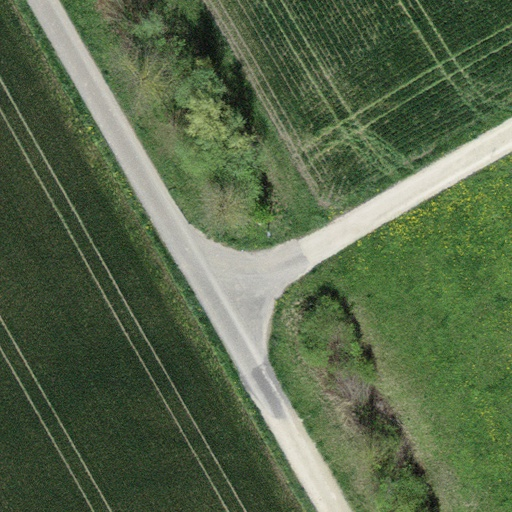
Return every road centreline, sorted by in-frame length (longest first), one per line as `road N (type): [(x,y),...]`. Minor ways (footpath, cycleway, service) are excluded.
road 1 (track): [(333,511),(47,0)]
road 2 (track): [(511,143),(223,303)]
